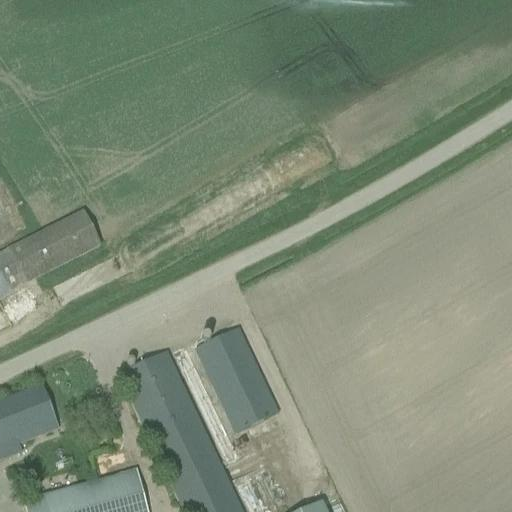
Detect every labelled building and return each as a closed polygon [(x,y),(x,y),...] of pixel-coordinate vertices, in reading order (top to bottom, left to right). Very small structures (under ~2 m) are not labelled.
[(0,297),(98,248),(89,230),(79,211),(0,251),(0,297)] [(275,416),(235,333),(194,353),(233,436),(275,416)] [(237,460),(184,348),(171,355),(224,466),(237,460)] [(180,511),(238,511),(164,356),(117,378),(180,511)] [(0,403),(0,463),(19,456),(16,447),(56,431),(40,388),(0,403)] [(144,511),(134,472),(20,502),(23,511),(144,511)] [(261,511),(248,483),(235,490),(246,511),(261,511)]
